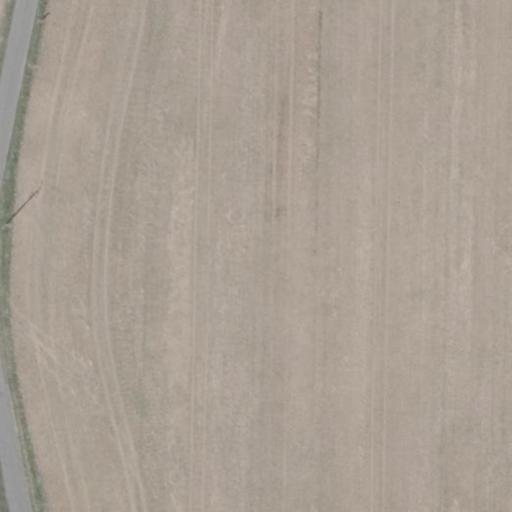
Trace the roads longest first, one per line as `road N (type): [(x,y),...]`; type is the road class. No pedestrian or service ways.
road 1 (unclassified): [(34,511),(0,287)]
road 2 (unclassified): [(0,179),(33,0)]
